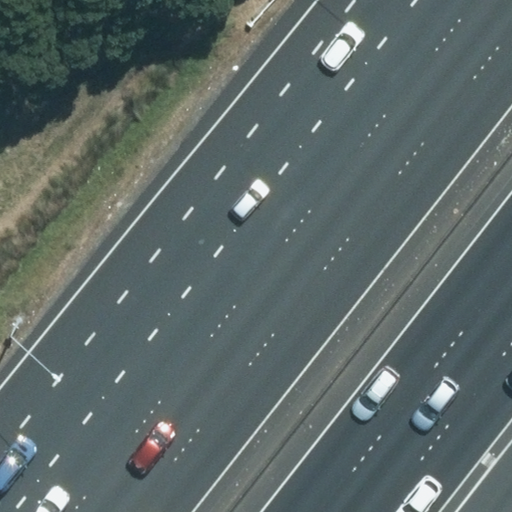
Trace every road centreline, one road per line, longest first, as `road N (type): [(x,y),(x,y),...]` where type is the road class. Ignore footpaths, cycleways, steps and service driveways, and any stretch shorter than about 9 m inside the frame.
road 1 (motorway): [(133,511),(511,30)]
road 2 (motorway): [(511,266),(320,511)]
